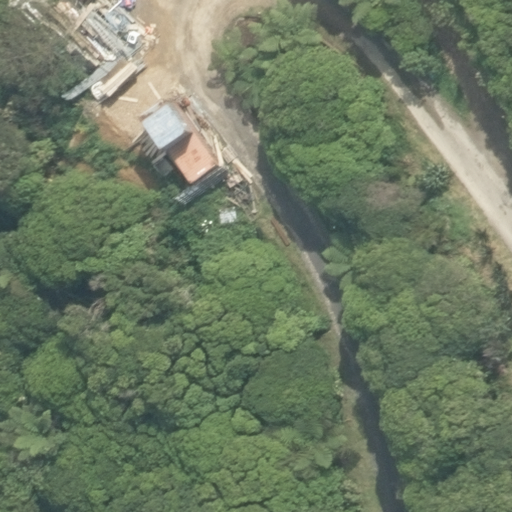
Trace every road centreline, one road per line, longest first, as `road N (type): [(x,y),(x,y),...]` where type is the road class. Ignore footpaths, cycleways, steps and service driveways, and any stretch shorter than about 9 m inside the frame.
road 1 (track): [(388,511),(353,417),(318,247),(178,93),(176,20),(202,0)]
road 2 (track): [(304,0),(343,14),(511,245)]
